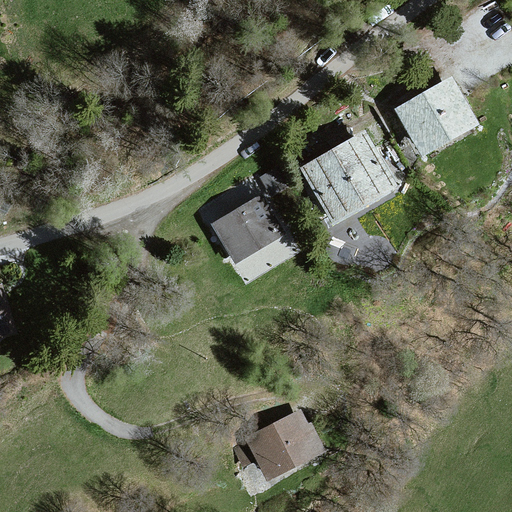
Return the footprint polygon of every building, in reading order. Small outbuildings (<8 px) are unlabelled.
[(495,0),(483,0),(460,13),(476,42),(509,24),(495,0)] [(480,125),(452,76),(394,109),(421,158),(480,125)] [(397,186),(366,131),(299,168),(330,223),(397,186)] [(286,232),(263,193),(212,224),(235,263),(286,232)] [(2,282),(0,283),(0,338),(18,333),(2,282)] [(300,406),(244,436),(268,480),(324,450),(300,406)]
